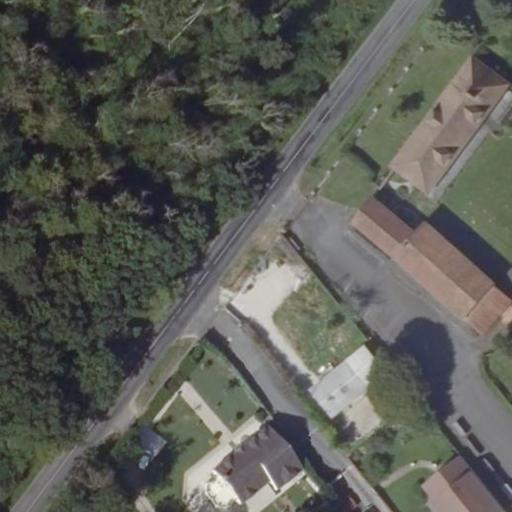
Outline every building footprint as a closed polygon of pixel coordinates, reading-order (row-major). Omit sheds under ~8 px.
[(418,189),(435,166),(446,177),(510,91),(480,69),(400,174),(418,189)] [(418,189),(429,198),(446,177),(435,166),(418,189)] [(422,237),(379,200),(360,224),(487,335),(511,306),(511,303),(428,230),(422,237)] [(292,297),(312,261),(275,241),(267,256),(283,264),(273,281),(254,271),(234,309),(268,327),(277,311),(265,304),(274,287),(292,297)] [(368,393),(348,366),(309,397),(330,423),(368,393)] [(296,477),(267,436),(208,479),(212,486),(203,494),(201,503),(203,510),(204,511),(227,511),(231,510),(232,511),(236,511),(263,492),(268,498),(296,477)] [(495,511),(503,506),(458,450),(446,461),(442,461),(440,463),(443,468),(424,483),(432,494),(427,499),(436,511),(495,511)] [(440,463),(420,478),(424,483),(443,468),(440,463)]
